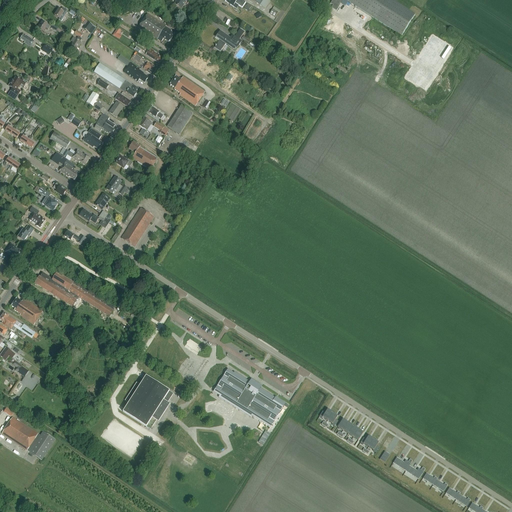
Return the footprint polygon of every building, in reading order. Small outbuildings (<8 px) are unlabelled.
[(182,10),(188,0),(177,0),(174,5),(182,10)] [(225,0),(225,1),(233,7),(236,9),(238,6),(242,8),(246,2),(242,0),(225,0)] [(251,0),(256,3),(264,8),(269,0),(268,0),(251,0)] [(391,0),(345,0),(402,36),(415,15),(391,0)] [(279,13),(280,10),(274,7),(270,13),(275,17),(278,12),(279,13)] [(65,16),(68,12),(63,8),(61,11),(59,9),(55,16),(59,19),(59,20),(62,22),(65,16)] [(175,35),(171,33),(172,31),(166,27),(166,26),(148,14),(139,28),(162,42),(164,39),(169,43),(175,35)] [(46,29),(48,30),(50,27),(42,22),(38,29),(43,32),(46,29)] [(83,29),(88,33),(93,26),(88,22),(83,29)] [(66,34),(58,28),(56,31),(61,34),(63,37),(64,38),(66,34)] [(235,37),(232,35),(228,40),(221,35),(222,34),(219,32),(215,37),(220,40),(214,49),(219,52),(225,44),(235,51),(242,42),(239,40),(244,32),(240,29),(235,37)] [(83,35),(79,32),(77,31),(75,35),(78,37),(77,40),(76,39),(74,37),(71,41),(73,43),(71,46),(72,47),(70,49),(74,52),(76,54),(79,49),(78,48),(82,43),(80,42),(82,39),(81,38),(83,35)] [(23,36),(21,40),(25,43),(25,44),(30,47),(34,42),(26,36),(25,37),(23,36)] [(53,49),(46,45),(44,48),(49,51),(47,54),(49,56),(53,49)] [(154,61),(159,63),(162,58),(158,55),(159,54),(150,49),(146,55),(155,61),(154,61)] [(157,68),(148,62),(144,69),(146,70),(146,71),(152,76),(157,68)] [(128,67),(124,73),(138,82),(140,80),(145,83),(148,78),(143,74),(144,74),(139,70),(140,69),(131,63),(128,67)] [(116,75),(108,69),(100,64),(94,74),(120,90),(126,94),(126,93),(134,98),(134,97),(135,98),(137,94),(136,94),(137,94),(139,90),(135,87),(127,82),(116,75)] [(205,92),(183,77),(181,80),(176,76),(170,85),(175,88),(174,89),(180,94),(179,95),(195,106),(205,92)] [(22,80),(21,82),(16,78),(9,87),(13,89),(11,92),(18,97),(21,92),(17,89),(19,86),(23,89),(27,83),(22,80)] [(109,86),(100,80),(97,85),(106,91),(109,86)] [(93,93),(86,103),(94,107),(97,102),(96,102),(99,97),(93,93)] [(130,104),(131,102),(127,100),(119,94),(116,99),(126,106),(128,107),(130,104)] [(94,108),(100,112),(104,107),(97,102),(94,108)] [(123,108),(117,103),(109,113),(116,118),(123,108)] [(231,108),(234,110),(232,116),(237,118),(241,108),(233,104),(231,108)] [(39,108),(35,105),(31,111),(35,114),(39,108)] [(181,105),(170,122),(167,127),(179,134),(193,113),(181,105)] [(163,115),(161,114),(159,112),(152,107),(149,112),(155,117),(156,116),(161,119),(163,115)] [(115,130),(113,129),(115,126),(108,121),(109,118),(103,114),(96,125),(97,125),(95,128),(100,132),(102,130),(107,133),(109,134),(110,133),(112,134),(115,130)] [(75,117),(71,123),(78,128),(82,122),(75,117)] [(65,122),(62,118),(56,122),(59,126),(65,122)] [(152,123),(145,118),(139,126),(146,131),(152,123)] [(169,131),(157,123),(153,128),(161,133),(160,134),(165,137),(169,131)] [(14,130),(13,130),(10,127),(11,125),(9,124),(8,126),(8,127),(5,131),(11,135),(14,130)] [(15,128),(13,130),(14,130),(11,135),(17,139),(20,134),(15,131),(17,129),(15,128)] [(94,147),(99,150),(103,144),(99,141),(102,136),(91,129),(83,141),(93,148),(94,147)] [(55,133),(50,140),(66,150),(70,143),(55,133)] [(29,140),(28,140),(25,137),(26,135),(24,134),(23,136),(23,137),(20,141),(26,145),(29,140)] [(30,138),(28,140),(29,140),(26,145),(32,149),(35,144),(30,141),(32,139),(30,138)] [(137,162),(149,170),(157,158),(139,147),(140,146),(133,142),(128,149),(135,153),(132,158),(137,162)] [(66,150),(63,155),(66,157),(65,159),(70,161),(72,158),(73,159),(79,163),(80,162),(85,166),(90,158),(85,155),(78,151),(75,155),(66,150)] [(65,164),(65,163),(67,161),(63,159),(58,155),(56,154),(53,159),(62,164),(62,163),(65,164)] [(125,165),(129,167),(132,163),(128,160),(126,162),(120,157),(116,163),(123,168),(125,165)] [(7,164),(11,166),(12,167),(15,162),(9,158),(6,163),(5,162),(4,164),(6,166),(7,164)] [(12,167),(11,166),(9,168),(11,169),(13,167),(17,170),(20,166),(15,162),(12,167)] [(75,170),(65,163),(65,164),(62,168),(60,170),(60,172),(69,178),(70,177),(75,181),(79,174),(74,171),(75,170)] [(110,183),(106,190),(110,193),(114,195),(116,192),(115,191),(119,185),(122,187),(118,193),(122,196),(125,192),(129,194),(131,192),(127,189),(128,189),(124,186),(120,184),(122,182),(115,177),(111,182),(110,183)] [(53,188),(57,191),(56,192),(63,197),(67,191),(60,186),(60,187),(56,184),(53,188)] [(102,210),(104,208),(110,199),(103,194),(95,206),(100,209),(102,210)] [(56,207),(58,204),(50,199),(49,198),(47,197),(46,197),(42,204),(45,206),(53,211),(56,207)] [(36,226),(40,229),(45,221),(37,215),(39,212),(32,207),(30,211),(34,213),(29,220),(37,225),(36,226)] [(154,217),(140,208),(138,207),(136,210),(138,211),(121,239),(134,247),(154,217)] [(95,224),(99,219),(98,218),(93,215),(93,216),(83,210),(79,216),(88,223),(90,221),(95,224)] [(101,214),(98,218),(99,219),(103,222),(104,221),(108,224),(111,221),(106,218),(101,214)] [(34,230),(28,226),(25,231),(23,229),(18,238),(24,242),(28,236),(29,237),(34,230)] [(74,236),(67,232),(64,237),(70,241),(72,238),(76,241),(78,238),(74,235),(74,236)] [(87,240),(82,236),(77,242),(83,246),(87,240)] [(22,253),(18,250),(16,249),(17,248),(11,245),(6,253),(11,256),(11,257),(17,261),(20,257),(19,257),(22,253)] [(54,296),(62,301),(72,308),(74,309),(78,302),(80,299),(89,305),(99,311),(109,318),(116,308),(109,303),(108,305),(105,303),(95,297),(85,291),(73,283),(73,284),(65,279),(57,274),(53,281),(43,274),(40,278),(39,277),(35,284),(54,296)] [(17,299),(12,306),(15,309),(14,310),(20,314),(20,315),(23,317),(22,318),(34,325),(43,312),(24,299),(22,302),(17,299)] [(4,313),(0,318),(0,320),(1,321),(4,323),(3,325),(14,332),(16,329),(13,327),(17,322),(9,316),(4,313)] [(24,325),(21,329),(33,338),(36,334),(24,325)] [(6,347),(2,352),(9,357),(12,359),(15,354),(6,347)] [(0,356),(6,360),(9,357),(2,352),(0,355),(0,356)] [(21,367),(17,373),(24,378),(28,372),(21,367)] [(260,389),(261,388),(250,381),(250,382),(234,373),(233,375),(227,371),(216,389),(222,392),(220,396),(229,402),(228,403),(245,414),(246,412),(252,416),(253,415),(262,420),(272,426),(285,404),(275,398),(260,389)] [(170,404),(168,403),(174,393),(147,376),(141,385),(137,383),(125,401),(129,403),(123,413),(151,430),(156,421),(159,423),(170,404)] [(7,407),(4,412),(11,417),(15,412),(7,407)] [(323,411),(319,417),(322,418),(323,418),(328,421),(333,413),(327,410),(325,413),(323,411)] [(333,413),(328,421),(333,424),(332,425),(335,427),(338,421),(336,420),(338,416),(333,413)] [(2,435),(27,452),(38,435),(13,418),(2,435)] [(343,420),(338,427),(343,431),(348,423),(343,420)] [(348,423),(343,431),(348,434),(353,426),(348,423)] [(353,426),(348,434),(353,437),(358,430),(353,426)] [(358,430),(353,437),(358,441),(363,433),(358,430)] [(264,433),(258,442),(264,446),(271,434),(265,431),(264,433)] [(55,440),(43,432),(29,453),(41,461),(55,440)] [(364,438),(360,443),(363,445),(364,444),(369,447),(374,440),(368,436),(366,440),(364,438)] [(374,440),(369,447),(374,451),(373,451),(376,453),(379,448),(377,446),(379,443),(374,440)] [(385,452),(380,460),(385,463),(390,455),(385,452)] [(397,458),(393,463),(406,472),(409,466),(413,461),(410,460),(408,462),(406,460),(404,463),(397,458)] [(409,466),(406,472),(419,480),(425,469),(423,468),(421,470),(418,469),(417,471),(409,466)] [(426,474),(423,479),(433,486),(436,480),(437,479),(435,477),(434,479),(426,474)] [(436,480),(433,486),(443,492),(448,485),(445,484),(444,485),(436,480)] [(449,488),(446,494),(456,500),(459,495),(460,494),(458,492),(457,493),(449,488)] [(459,495),(456,500),(466,507),(471,500),(468,499),(467,500),(459,495)] [(472,503),(469,509),(473,511),(480,511),(482,510),(483,508),(481,507),(480,508),(472,503)]
